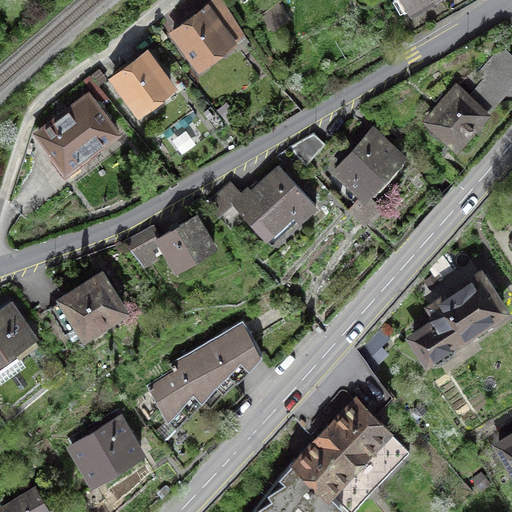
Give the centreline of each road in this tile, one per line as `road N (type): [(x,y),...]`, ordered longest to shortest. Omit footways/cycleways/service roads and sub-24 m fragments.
road 1 (residential): [(0,266),(114,226),(511,0)]
road 2 (primary): [(179,511),(511,144)]
